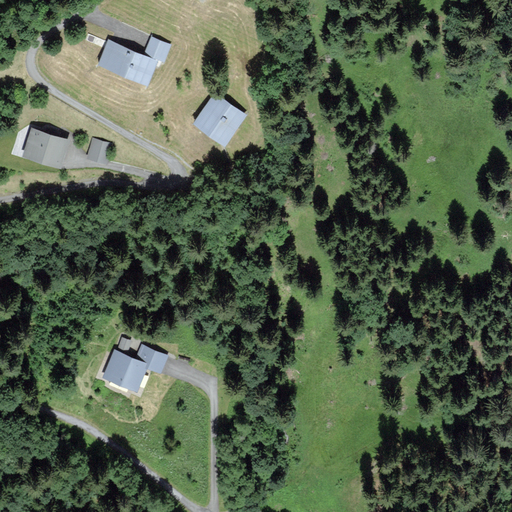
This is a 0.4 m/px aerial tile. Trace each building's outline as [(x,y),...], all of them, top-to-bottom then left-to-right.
[(170,44),(151,36),(145,51),(164,58),(170,44)] [(155,59),(109,40),(100,61),(146,81),(155,59)] [(244,113),(216,92),(196,120),(225,141),(244,113)] [(68,138),(32,127),(24,153),(60,164),(68,138)] [(106,162),(111,143),(93,138),(88,157),(106,162)] [(160,371),(166,354),(148,347),(142,345),(136,358),(115,349),(105,375),(136,388),(145,365),(160,371)]
